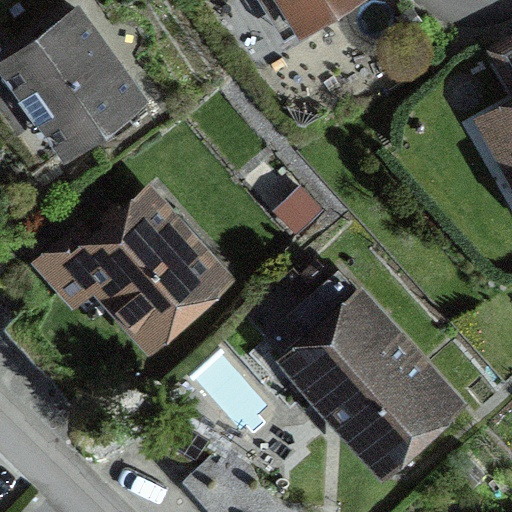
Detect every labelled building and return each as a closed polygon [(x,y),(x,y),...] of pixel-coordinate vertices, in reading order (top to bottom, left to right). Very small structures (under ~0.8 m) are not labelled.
[(286,0),(302,24),(340,0),(286,0)] [(76,8),(2,61),(25,92),(19,97),(37,122),(43,118),(65,149),(139,96),(76,8)] [(511,38),(496,48),(511,76),(511,108),(492,120),(511,154),(511,38)] [(150,196),(95,246),(78,227),(40,266),(74,303),(99,280),(147,333),(216,271),(150,196)] [(294,314),(317,340),(362,300),(338,273),(294,314)] [(448,396),(362,300),(317,340),(295,360),(381,456),(448,396)]
